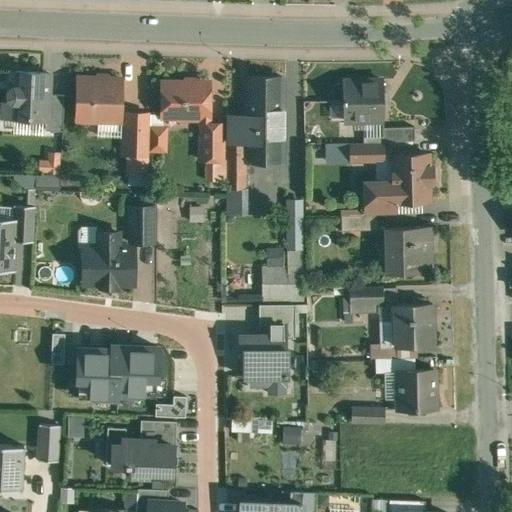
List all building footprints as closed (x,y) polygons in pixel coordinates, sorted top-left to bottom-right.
[(50,73),(14,71),(13,87),(9,90),(9,98),(13,101),(12,103),(12,116),(12,117),(47,119),(48,119),(49,94),(50,73)] [(228,115),(228,140),(246,140),(246,161),(285,161),(285,134),(283,134),(284,77),(248,76),(247,115),(228,115)] [(122,79),(79,77),(78,120),(101,120),(106,115),(121,116),(122,79)] [(197,79),(186,79),(184,81),(164,81),(163,116),(177,116),(180,119),(190,119),(193,117),(209,117),(209,81),(200,81),(197,79)] [(383,81),(343,81),(344,101),(345,101),(345,119),(384,118),(383,81)] [(65,95),(49,94),(48,119),(47,119),(46,130),(63,131),(65,95)] [(12,103),(4,103),(3,115),(12,116),(12,103)] [(151,114),(125,113),(124,153),(149,154),(151,114)] [(94,134),(117,134),(117,123),(93,123),(94,134)] [(226,124),(201,123),(201,159),(226,159),(226,124)] [(415,140),(414,126),(383,127),(383,141),(415,140)] [(246,140),(228,140),(228,188),(246,188),(246,161),(246,140)] [(384,144),(350,144),(351,161),(376,160),(385,160),(385,156),(384,144)] [(429,154),(393,154),(392,156),(385,156),(385,160),(376,160),(377,180),(365,181),(366,214),(377,214),(396,213),(395,200),(430,200),(429,183),(433,183),(433,166),(428,167),(428,155),(429,155),(429,154)] [(246,188),(228,188),(228,213),(246,213),(246,188)] [(35,205),(16,204),(15,218),(18,218),(17,240),(33,241),(35,205)] [(157,206),(130,206),(130,241),(156,242),(156,240),(157,240),(157,206)] [(377,229),(377,214),(366,214),(341,214),(341,230),(377,229)] [(15,218),(0,217),(0,269),(16,270),(17,240),(18,218),(15,218)] [(431,226),(385,227),(386,228),(391,228),(392,270),(386,270),(386,272),(433,271),(432,269),(430,269),(430,243),(431,243),(431,227),(431,226)] [(120,232),(99,232),(99,246),(85,246),(85,282),(101,282),(101,285),(117,285),(118,282),(134,282),(134,246),(120,246),(120,232)] [(288,266),(262,266),(263,300),(304,299),(303,249),(288,250),(288,266)] [(397,287),(350,288),(351,303),(371,302),(384,302),(384,299),(397,299),(397,287)] [(425,304),(425,298),(414,298),(414,304),(396,304),(397,345),(433,344),(432,303),(425,304)] [(371,302),(351,303),(351,313),(371,312),(371,302)] [(296,303),(260,304),(260,334),(286,334),(286,337),(296,337),(296,303)] [(64,333),(52,333),(51,363),(63,363),(64,333)] [(260,334),(240,334),(240,350),(244,350),(244,376),(268,376),(268,384),(287,384),(286,376),(288,376),(288,351),(286,351),(286,337),(286,334),(260,334)] [(112,348),(80,347),(79,364),(77,364),(77,379),(78,379),(78,396),(118,397),(118,393),(155,394),(156,378),(158,378),(158,363),(156,363),(157,346),(112,344),(112,348)] [(436,408),(435,368),(398,369),(399,409),(436,408)] [(173,403),(155,403),(155,416),(185,417),(185,396),(173,395),(173,403)] [(385,408),(353,407),(353,421),(385,422),(385,408)] [(64,415),(63,435),(80,435),(81,415),(64,415)] [(229,418),(228,430),(269,431),(269,419),(229,418)] [(178,420),(142,419),(141,438),(155,438),(155,443),(174,444),(174,445),(177,445),(178,420)] [(38,422),(36,459),(58,460),(59,424),(38,422)] [(300,427),(285,426),(284,442),(299,443),(300,427)] [(141,438),(124,437),(124,443),(114,443),(113,463),(127,464),(126,465),(128,465),(128,475),(150,476),(150,473),(173,474),(174,462),(172,461),(172,454),(174,454),(174,445),(174,444),(155,443),(155,438),(141,438)] [(25,445),(0,442),(0,488),(22,490),(25,445)] [(170,489),(138,487),(137,511),(138,511),(138,506),(149,507),(149,500),(169,501),(170,489)] [(426,500),(390,499),(390,511),(401,511),(425,511),(426,500)] [(169,501),(149,500),(149,507),(148,511),(186,511),(187,508),(184,508),(184,502),(169,501)] [(301,511),(302,503),(241,501),(240,511),(301,511)]
